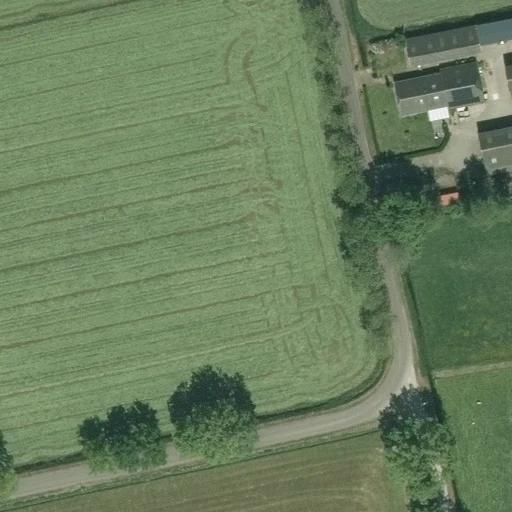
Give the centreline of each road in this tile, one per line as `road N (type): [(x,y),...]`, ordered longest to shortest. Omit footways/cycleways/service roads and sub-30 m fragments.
road 1 (unclassified): [(0,492),(355,416),(391,394),(408,368),(332,0)]
road 2 (track): [(438,511),(408,368)]
